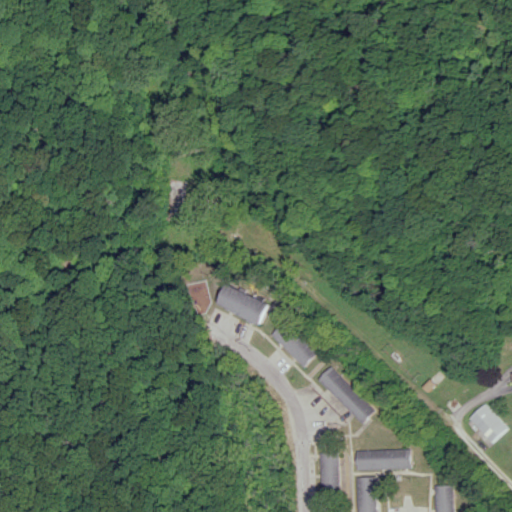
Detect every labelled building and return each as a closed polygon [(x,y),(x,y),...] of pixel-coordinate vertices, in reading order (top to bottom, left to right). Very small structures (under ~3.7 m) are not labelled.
[(188,179),(168,177),(165,222),(184,223),(188,179)] [(275,302),(230,283),(221,303),(266,323),(275,302)] [(320,352),(288,320),(274,334),(307,366),(320,352)] [(365,424),(378,411),(334,365),(321,378),(365,424)] [(509,427),(486,403),(470,419),(494,443),(509,427)] [(358,468),(414,468),(414,450),(358,450),(358,468)] [(321,452),(321,497),(341,497),(341,452),(321,452)] [(378,511),(377,476),(358,477),(359,511),(378,511)] [(456,511),(457,485),(438,485),(437,511),(456,511)]
